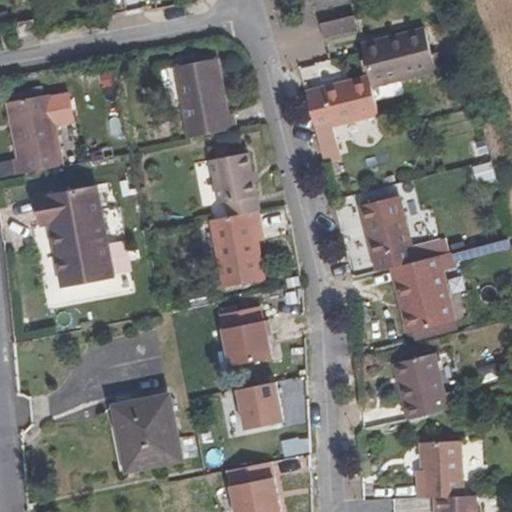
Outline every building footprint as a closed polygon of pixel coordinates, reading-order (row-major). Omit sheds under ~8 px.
[(354,15),(320,23),(325,39),(359,31),(354,15)] [(38,36),(35,20),(17,23),(20,40),(38,36)] [(426,28),(362,44),(370,76),(373,88),(437,72),(426,28)] [(219,58),(176,67),(189,138),(237,129),(235,114),(230,115),(219,58)] [(373,88),(370,76),(306,92),(316,132),(334,127),(380,116),(373,88)] [(51,94),(8,103),(18,159),(13,160),(16,175),(65,165),(51,94)] [(342,157),(334,127),(316,132),(324,162),(342,157)] [(230,216),(260,210),(249,153),(211,160),(220,204),(227,203),(230,216)] [(473,167),(479,183),(498,177),(492,161),(473,167)] [(116,279),(98,185),(36,197),(41,227),(51,225),(63,288),(116,279)] [(400,195),(361,206),(365,223),(368,222),(376,253),(373,254),(377,271),(391,267),(451,252),(448,240),(414,248),(400,195)] [(223,288),(267,280),(260,242),(257,227),(263,226),(260,210),(230,216),(211,220),(223,288)] [(368,222),(365,223),(373,254),(376,253),(368,222)] [(257,227),(260,242),(266,241),(263,226),(257,227)] [(391,267),(400,303),(405,301),(413,333),(457,322),(444,271),(457,268),(453,252),(451,252),(391,267)] [(400,303),(408,334),(413,333),(405,301),(400,303)] [(232,367),(273,359),(266,322),(225,329),(232,367)] [(409,402),(413,418),(467,406),(464,390),(446,394),(436,353),(399,362),(403,378),(398,379),(404,403),(409,402)] [(399,362),(394,364),(398,379),(403,378),(399,362)] [(239,390),(247,429),(285,421),(277,382),(239,390)] [(184,460),(170,395),(115,406),(128,472),(184,460)] [(404,403),(408,419),(413,418),(409,402),(404,403)] [(310,436),(282,439),(284,456),(312,453),(310,436)] [(418,480),(419,498),(435,497),(465,495),(463,441),(421,443),(423,470),(423,480),(418,480)] [(253,480),(257,494),(283,488),(280,474),(253,480)] [(283,488),(257,494),(260,511),(312,511),(306,483),(283,488)] [(435,497),(435,511),(478,511),(478,495),(465,495),(435,497)]
